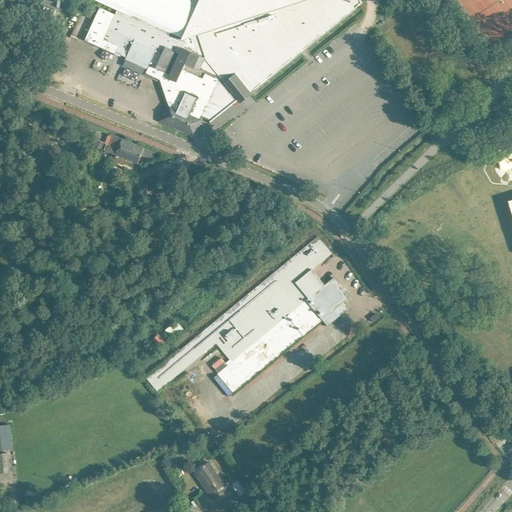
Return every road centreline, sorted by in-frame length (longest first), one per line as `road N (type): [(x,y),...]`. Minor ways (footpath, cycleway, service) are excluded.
road 1 (unclassified): [(511,457),(334,218),(196,149)]
road 2 (unclassified): [(189,158),(79,298),(0,364)]
road 3 (unclassified): [(196,149),(34,84),(0,62)]
